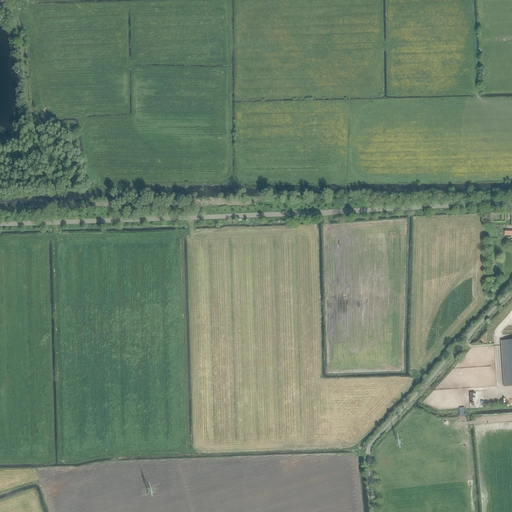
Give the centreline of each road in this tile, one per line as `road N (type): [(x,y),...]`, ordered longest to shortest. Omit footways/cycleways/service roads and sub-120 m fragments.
road 1 (tertiary): [(0,224),(511,203)]
road 2 (unclassified): [(374,511),(367,448),(511,288)]
